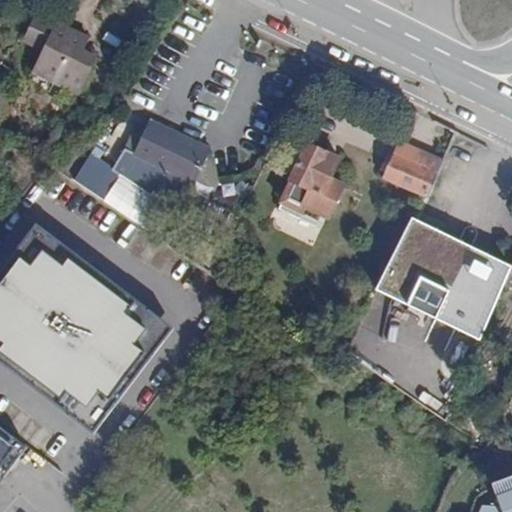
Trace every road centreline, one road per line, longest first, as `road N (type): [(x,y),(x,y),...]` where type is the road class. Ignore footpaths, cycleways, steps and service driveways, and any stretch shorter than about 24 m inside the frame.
road 1 (unknown): [(97,451),(133,412),(166,355),(175,315),(159,292),(36,217),(12,223),(0,243)]
road 2 (primary): [(298,0),(431,64)]
